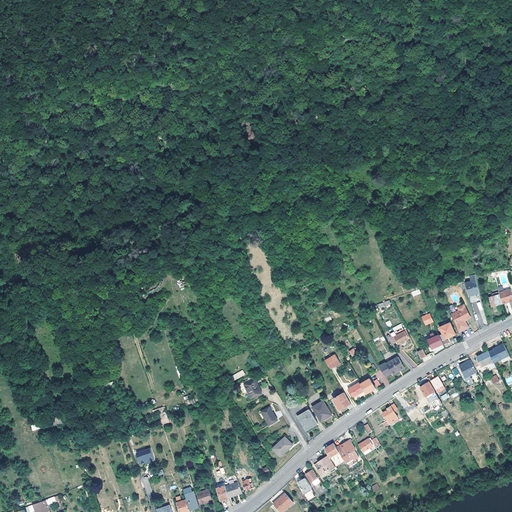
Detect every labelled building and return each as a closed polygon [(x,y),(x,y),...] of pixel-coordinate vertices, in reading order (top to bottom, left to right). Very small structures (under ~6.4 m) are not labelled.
[(479,290),(475,274),(470,274),(472,280),(465,282),(469,295),(475,293),(474,292),(479,290)] [(500,293),(503,304),(511,301),(511,291),(511,290),(500,293)] [(493,307),(503,304),(500,293),(500,292),(493,294),(494,297),(490,298),(493,307)] [(460,311),(453,314),(458,327),(460,332),(470,327),(466,320),(472,317),(465,305),(458,308),(460,311)] [(368,319),(364,313),(359,316),(363,322),(368,319)] [(427,325),(435,322),(431,314),(423,318),(427,325)] [(441,336),(444,341),(446,340),(446,339),(456,334),(451,323),(441,327),(444,334),(441,336)] [(411,338),(407,330),(406,331),(404,327),(396,331),(392,334),(396,342),(398,341),(399,344),(401,343),(402,345),(407,342),(406,341),(411,338)] [(433,349),(445,344),(444,341),(441,336),(441,335),(437,337),(435,333),(432,335),(433,338),(429,340),(433,349)] [(505,344),(497,348),(503,360),(511,356),(505,345),(505,344)] [(494,361),(496,364),(503,360),(497,348),(494,350),(495,350),(490,352),(494,361)] [(425,349),(419,352),(422,359),(427,356),(425,349)] [(488,364),(494,361),(490,352),(489,351),(478,357),(481,363),(483,366),(488,364)] [(325,360),(331,369),(340,363),(336,354),(325,360)] [(399,357),(387,364),(393,375),(405,368),(399,357)] [(477,372),(472,360),(461,365),(466,377),(477,372)] [(234,380),(245,375),(243,370),(231,376),(234,380)] [(481,381),(477,375),(472,378),(476,384),(481,381)] [(432,381),(437,390),(444,385),(439,376),(432,381)] [(244,385),(252,399),(263,393),(256,379),(244,385)] [(371,379),(361,384),(365,391),(367,394),(372,391),(376,388),(371,379)] [(361,384),(360,382),(349,389),(354,398),(365,391),(361,384)] [(430,382),(421,388),(427,397),(432,393),(437,400),(437,401),(436,402),(437,404),(438,403),(440,406),(443,404),(435,391),(436,391),(430,382)] [(410,394),(416,403),(420,400),(422,399),(423,398),(417,389),(410,394)] [(448,392),(441,397),(444,401),(451,397),(448,392)] [(341,410),(352,403),(345,393),(335,399),(341,410)] [(410,407),(416,403),(410,394),(404,398),(410,407)] [(437,401),(437,400),(431,404),(435,409),(440,406),(438,403),(437,404),(436,402),(437,401)] [(328,407),(324,402),(314,408),(322,422),(328,419),(327,417),(334,413),(329,406),(328,407)] [(388,410),(384,413),(391,423),(399,418),(395,412),(397,410),(394,405),(392,407),(388,409),(388,410)] [(270,407),(261,412),(269,425),(277,420),(270,407)] [(319,424),(311,411),(299,418),(307,431),(319,424)] [(51,427),(63,423),(60,415),(48,419),(51,427)] [(287,436),(275,447),(282,455),(294,444),(287,436)] [(359,445),(366,456),(372,452),(371,449),(375,447),(370,439),(359,445)] [(348,442),(338,448),(346,461),(350,467),(359,462),(357,459),(360,457),(356,450),(357,449),(352,442),(349,443),(348,442)] [(326,449),(337,467),(346,461),(338,448),(335,444),(331,446),(326,449)] [(151,449),(137,453),(140,463),(146,462),(151,460),(155,459),(151,449)] [(332,471),(337,468),(329,456),(316,465),(322,475),(323,475),(327,472),(326,471),(330,468),(332,471)] [(316,486),(322,482),(319,477),(314,469),(307,474),(313,483),(314,482),(316,486)] [(244,481),(243,481),(246,489),(249,488),(249,489),(255,487),(252,478),(244,481)] [(307,478),(299,483),(308,500),(315,496),(312,489),(313,489),(307,478)] [(230,498),(243,493),(239,483),(226,487),(230,498)] [(226,487),(226,486),(218,488),(222,501),(230,498),(226,487)] [(197,493),(201,505),(207,503),(206,501),(213,499),(210,490),(197,493)] [(195,492),(186,495),(187,500),(191,510),(200,507),(195,492)] [(283,511),(294,502),(286,493),(275,503),(282,511),(283,511)] [(60,500),(59,495),(55,497),(51,498),(47,500),(48,504),(60,500)] [(191,510),(187,500),(182,502),(181,498),(180,499),(178,500),(181,511),(187,511),(191,511),(191,510)] [(48,504),(47,500),(43,501),(34,504),(36,511),(44,511),(50,510),(48,504)] [(310,510),(313,509),(309,501),(302,504),(305,508),(308,507),(310,510)]
